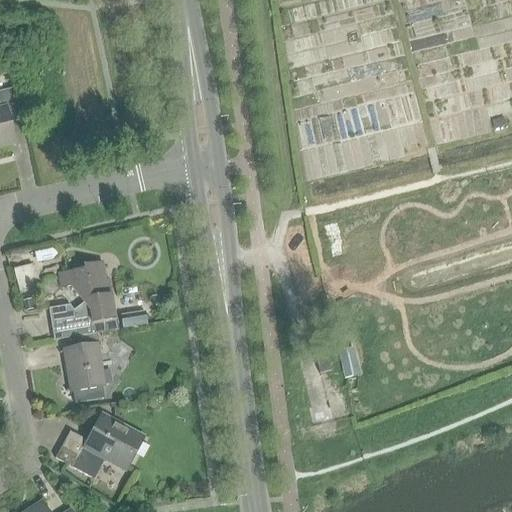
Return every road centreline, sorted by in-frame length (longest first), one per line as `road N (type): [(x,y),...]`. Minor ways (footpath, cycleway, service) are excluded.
road 1 (track): [(275,255),(285,217),(511,163)]
road 2 (residential): [(0,296),(29,464),(0,483)]
road 3 (unclassified): [(0,211),(194,169)]
road 4 (tertiary): [(194,169),(218,315),(232,352)]
road 5 (tertiary): [(232,352),(218,166)]
road 6 (tertiary): [(180,0),(194,169)]
road 7 (tertiary): [(218,166),(185,0)]
road 8 (tertiary): [(254,511),(232,352)]
